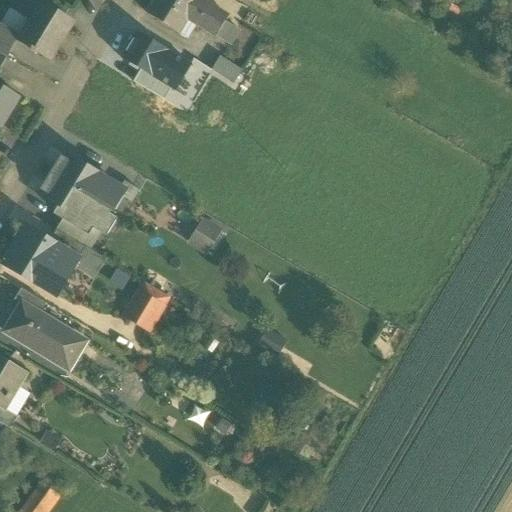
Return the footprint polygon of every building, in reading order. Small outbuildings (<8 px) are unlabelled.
[(157,0),(148,15),(178,34),(187,20),(198,0),(157,0)] [(196,26),(215,37),(225,22),(228,17),(200,0),(198,0),(187,20),(196,26)] [(35,53),(49,61),(73,23),(42,3),(31,21),(20,39),(18,42),(31,50),(30,51),(35,54),(35,53)] [(10,9),(0,27),(0,28),(20,39),(31,21),(10,9)] [(187,20),(178,34),(187,40),(196,26),(187,20)] [(225,22),(215,37),(231,47),(241,32),(225,22)] [(0,54),(7,58),(16,41),(18,42),(20,39),(0,28),(0,54)] [(137,33),(121,59),(140,70),(171,89),(175,91),(191,65),(137,33)] [(211,71),(233,84),(241,71),(220,57),(211,71)] [(133,82),(164,101),(171,89),(140,70),(133,82)] [(0,127),(18,97),(0,86),(0,127)] [(91,226),(102,232),(110,218),(105,215),(110,208),(121,190),(120,189),(68,157),(65,162),(61,160),(43,190),(46,192),(43,197),(60,207),(56,215),(63,219),(87,233),(91,226)] [(121,190),(110,208),(115,211),(123,197),(132,203),(139,191),(124,182),(120,189),(121,190)] [(207,255),(223,230),(202,217),(186,242),(207,255)] [(110,218),(102,232),(107,235),(115,221),(110,218)] [(63,219),(56,231),(80,245),(87,233),(63,219)] [(85,248),(90,251),(102,232),(91,226),(87,233),(80,245),(85,248)] [(3,265),(34,283),(31,280),(34,275),(53,244),(49,242),(25,228),(3,265)] [(85,248),(80,245),(56,231),(49,242),(53,244),(78,259),(85,248)] [(53,244),(34,275),(59,290),(77,261),(78,259),(53,244)] [(79,262),(75,268),(94,280),(106,261),(90,251),(85,248),(78,259),(77,261),(79,262)] [(109,284),(122,291),(130,278),(117,270),(109,284)] [(56,296),(59,290),(34,275),(31,280),(34,283),(56,296)] [(145,284),(138,295),(163,309),(169,298),(145,284)] [(22,304),(40,315),(46,305),(21,290),(14,301),(21,305),(22,304)] [(125,317),(149,331),(163,309),(138,295),(125,317)] [(4,333),(69,372),(86,343),(40,315),(22,304),(21,305),(4,333)] [(278,358),(287,337),(265,328),(257,348),(278,358)] [(0,408),(3,410),(3,409),(17,387),(25,373),(0,358),(0,408)] [(3,409),(17,418),(31,395),(25,392),(17,387),(3,409)] [(0,423),(10,430),(17,418),(3,409),(3,410),(0,408),(0,423)] [(22,511),(47,511),(59,497),(41,484),(22,511)]
